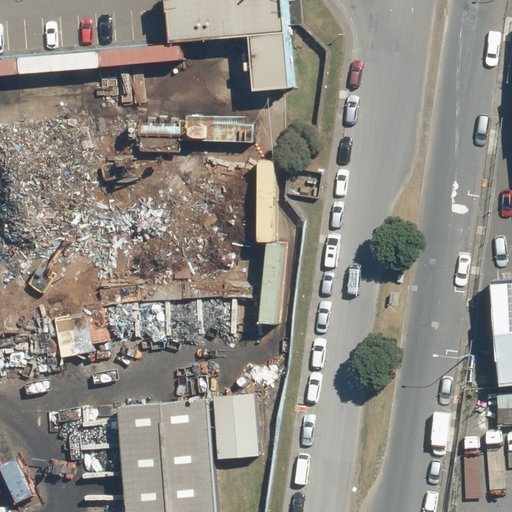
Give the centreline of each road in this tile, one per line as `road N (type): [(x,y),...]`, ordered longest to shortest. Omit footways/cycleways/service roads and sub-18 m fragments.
road 1 (unclassified): [(478,0),(402,511)]
road 2 (unclassified): [(320,511),(386,0)]
